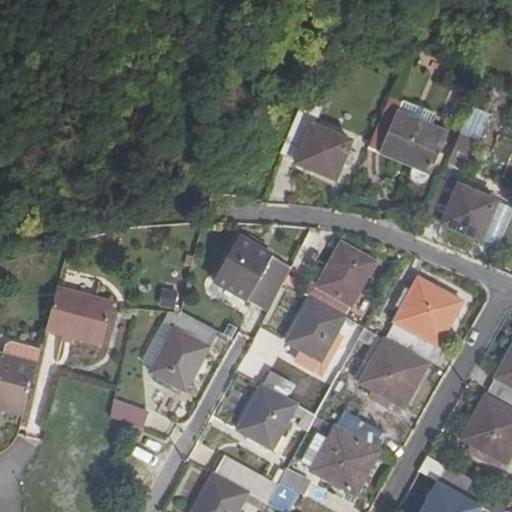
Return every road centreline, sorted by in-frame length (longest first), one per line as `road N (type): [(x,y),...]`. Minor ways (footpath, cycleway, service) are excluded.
road 1 (residential): [(257,215),(369,228),(502,287)]
road 2 (residential): [(381,511),(502,287)]
road 3 (residential): [(242,341),(147,511)]
road 4 (unknown): [(53,352),(28,460),(20,474),(2,477)]
